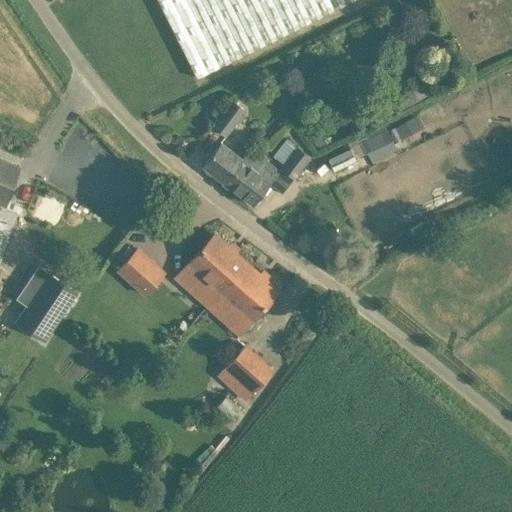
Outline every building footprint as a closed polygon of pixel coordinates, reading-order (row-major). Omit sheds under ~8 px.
[(157,0),(196,77),(214,68),(351,0),(157,0)] [(292,61),(306,71),(313,62),(299,52),(292,61)] [(413,89),(391,100),(396,111),(427,96),(421,85),(413,89)] [(232,100),(213,125),(225,135),(245,110),(232,100)] [(406,120),(413,133),(425,127),(418,114),(406,120)] [(413,133),(406,120),(394,126),(401,139),(413,133)] [(358,136),(359,138),(365,150),(371,161),(396,148),(385,126),(384,123),(358,136)] [(274,154),(285,162),(280,168),(293,178),(310,156),(286,138),(274,154)] [(202,165),(230,186),(255,154),(256,153),(247,146),(240,156),(220,141),(202,165)] [(354,156),(349,146),(328,157),(334,170),(356,159),(354,156)] [(255,154),(230,186),(253,204),(279,171),(256,153),(255,154)] [(20,165),(10,161),(0,156),(0,202),(6,205),(20,165)] [(186,264),(217,292),(229,279),(232,282),(248,263),(214,233),(186,264)] [(335,235),(316,235),(316,252),(335,251),(335,235)] [(138,248),(118,270),(145,294),(164,271),(138,248)] [(229,279),(217,292),(249,321),(277,290),(248,263),(232,282),(229,279)] [(48,272),(16,320),(44,339),(77,291),(48,272)] [(225,366),(252,391),(271,370),(244,345),(225,366)]
